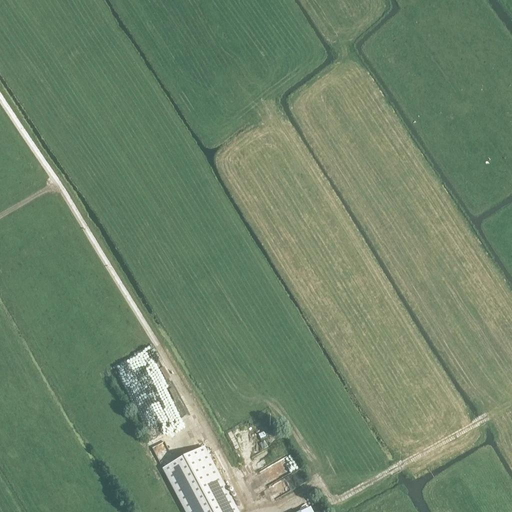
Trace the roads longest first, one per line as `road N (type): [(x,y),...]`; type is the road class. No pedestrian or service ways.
road 1 (track): [(58,183),(231,475),(244,511)]
road 2 (track): [(490,415),(330,501),(316,481),(245,506)]
